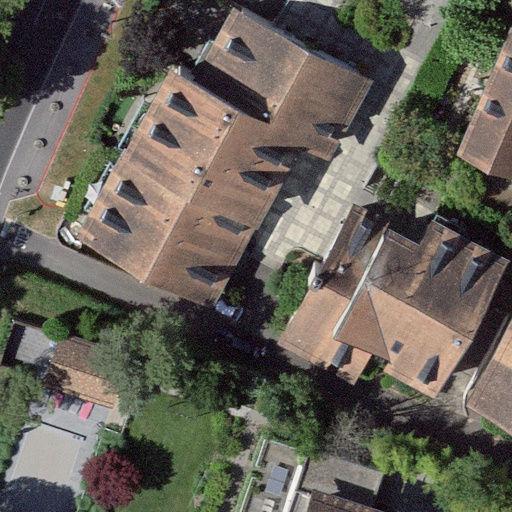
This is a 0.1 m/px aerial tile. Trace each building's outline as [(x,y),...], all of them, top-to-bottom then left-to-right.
[(236,0),(235,0),(196,73),(302,133),(332,150),(338,138),(327,133),(335,121),(344,126),(372,76),(276,22),(236,0)] [(511,22),(458,146),(511,168),(511,22)] [(196,73),(171,59),(80,221),(212,295),(249,228),(302,133),(196,73)] [(336,320),(392,218),(353,197),(319,261),(281,331),(359,374),(376,342),(336,320)] [(437,390),(508,254),(434,211),(422,234),(392,218),(336,320),(376,342),(392,350),(384,361),(437,390)] [(511,418),(511,311),(467,394),(511,418)] [(133,352),(61,330),(43,383),(116,405),(133,352)] [(304,511),(315,482),(373,500),(384,467),(310,443),(285,511),(304,511)] [(409,511),(373,500),(315,482),(304,511),(409,511)]
